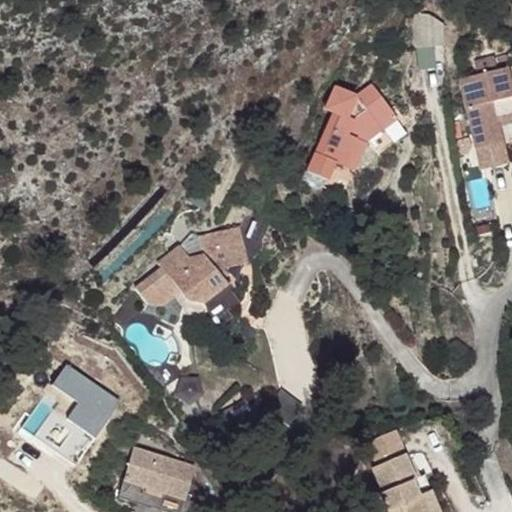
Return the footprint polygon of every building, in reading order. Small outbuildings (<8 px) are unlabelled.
[(511,0),(466,0),(470,17),(511,7),(511,0)] [(440,30),(419,17),(423,55),(442,53),(440,30)] [(82,62),(74,66),(78,72),(82,73),(86,69),(82,62)] [(511,81),(511,75),(463,86),(478,154),(511,146),(511,81)] [(328,110),(296,166),(312,176),(324,161),(331,165),(350,140),(368,131),(361,119),(346,95),(330,86),(319,106),(328,110)] [(367,86),(346,95),(361,119),(379,111),(367,86)] [(379,111),(361,119),(368,131),(384,123),(379,111)] [(350,140),(331,165),(343,172),(359,146),(350,140)] [(239,224),(233,226),(242,241),(239,224)] [(179,242),(134,285),(140,293),(155,298),(173,286),(181,296),(200,300),(227,282),(223,276),(229,272),(228,265),(246,261),(242,241),(233,226),(199,235),(202,255),(190,258),(179,242)] [(156,260),(130,278),(134,285),(179,242),(176,240),(153,256),(156,260)] [(120,400),(67,363),(52,385),(78,402),(67,419),(95,439),(120,400)] [(274,393),(244,375),(230,399),(260,417),(274,393)] [(398,425),(371,434),(381,481),(376,482),(383,511),(436,511),(427,469),(410,473),(398,425)] [(184,511),(196,465),(134,447),(119,497),(166,511),(184,511)]
